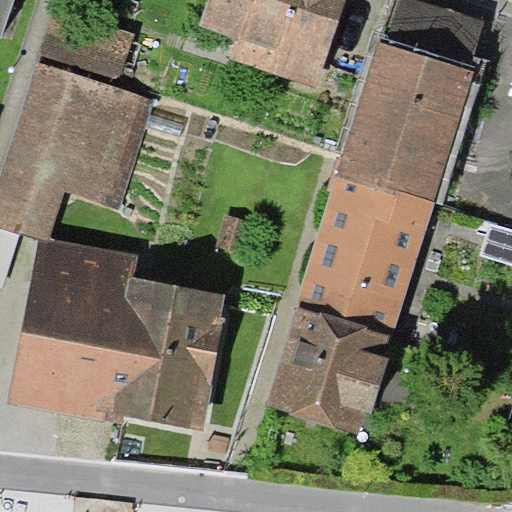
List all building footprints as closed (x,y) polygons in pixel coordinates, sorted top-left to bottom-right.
[(24,0),(0,0),(0,37),(10,41),(24,0)] [(357,0),(232,0),(221,36),(332,74),(357,0)] [(375,44),(335,174),(428,202),(468,72),(375,44)] [(154,97),(35,58),(0,165),(0,224),(20,231),(46,240),(62,189),(118,208),(154,97)] [(428,202),(335,174),(297,297),(396,327),(434,204),(428,202)] [(223,214),(213,244),(241,253),(250,222),(223,214)] [(20,231),(0,224),(0,284),(3,286),(20,231)] [(236,304),(43,267),(16,405),(210,442),(236,304)] [(396,327),(297,297),(266,403),(364,433),(396,327)]
